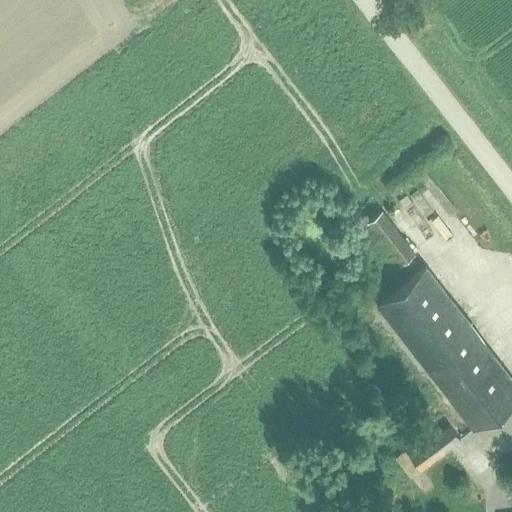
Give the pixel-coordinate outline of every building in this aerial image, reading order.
[(420,183),(387,206),(404,229),(413,223),(408,216),(431,199),(420,183)] [(366,222),(398,264),(414,252),(382,210),(366,222)] [(511,398),(511,378),(425,266),(376,304),(472,429),(511,398)] [(409,454),(420,469),(460,438),(449,424),(409,454)] [(395,457),(410,477),(420,469),(404,449),(395,457)]
